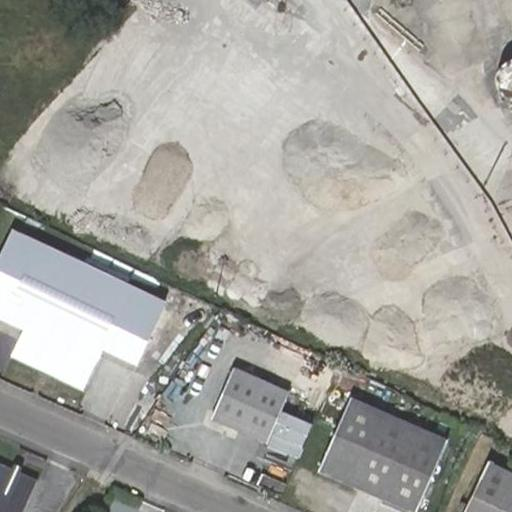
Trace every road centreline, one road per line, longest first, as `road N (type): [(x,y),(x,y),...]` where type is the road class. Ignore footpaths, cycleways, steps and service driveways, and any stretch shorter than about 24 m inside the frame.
road 1 (unknown): [(369,0),(341,15),(162,252)]
road 2 (unknown): [(33,182),(162,252)]
